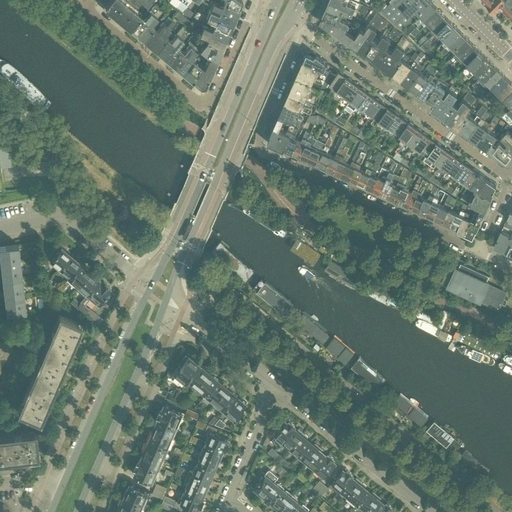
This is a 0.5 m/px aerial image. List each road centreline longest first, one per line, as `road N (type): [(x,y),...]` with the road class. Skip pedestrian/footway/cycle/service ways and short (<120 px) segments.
road 1 (residential): [(496,511),(220,278)]
road 2 (secondary): [(170,287),(287,15)]
road 3 (residential): [(511,336),(305,223),(295,214),(315,178)]
road 4 (secondary): [(276,8),(158,271)]
road 5 (residential): [(260,0),(211,99),(200,103),(85,10)]
road 6 (residential): [(507,176),(303,29)]
road 7 (secondary): [(158,271),(59,488)]
road 8 (secondary): [(77,511),(160,317)]
road 9 (residential): [(432,511),(276,387)]
road 10 (residential): [(315,178),(257,145),(303,29)]
road 11 (residential): [(476,251),(315,178)]
road 12 (residential): [(63,217),(56,148),(0,95)]
road 13 (residential): [(229,499),(276,387)]
road 14 (residential): [(276,387),(183,311)]
